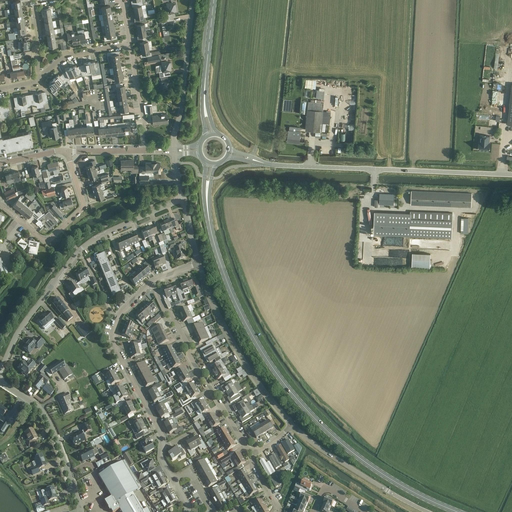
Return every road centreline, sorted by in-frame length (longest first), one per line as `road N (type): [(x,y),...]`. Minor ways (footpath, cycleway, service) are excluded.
road 1 (secondary): [(453,511),(358,456),(285,383),(232,295),(206,194)]
road 2 (unclassified): [(249,158),(511,174)]
road 3 (residential): [(253,452),(189,356),(152,281)]
road 4 (unclassified): [(292,424),(226,332),(198,263)]
road 5 (unclassified): [(427,511),(335,460),(292,424)]
road 6 (residential): [(67,152),(81,208),(49,238),(0,205)]
road 7 (residential): [(81,511),(42,410),(0,381)]
road 8 (unclassified): [(174,150),(193,0)]
road 9 (residential): [(0,373),(15,335),(79,250)]
road 10 (residential): [(162,447),(115,348),(117,316)]
